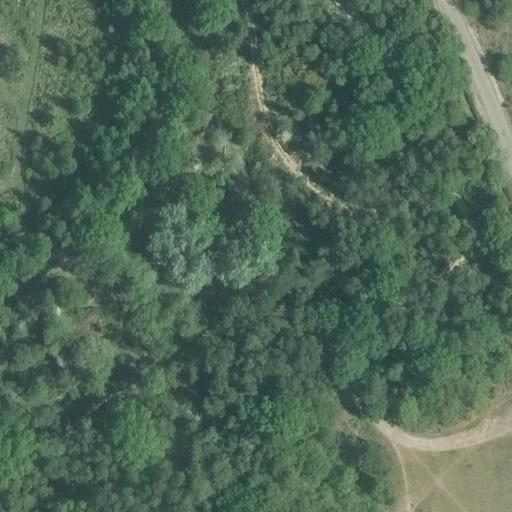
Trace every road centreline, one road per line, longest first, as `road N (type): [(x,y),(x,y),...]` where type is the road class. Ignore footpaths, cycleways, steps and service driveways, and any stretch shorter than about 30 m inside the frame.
road 1 (unknown): [(350,397),(296,398),(45,511)]
road 2 (unclassified): [(511,160),(445,0)]
